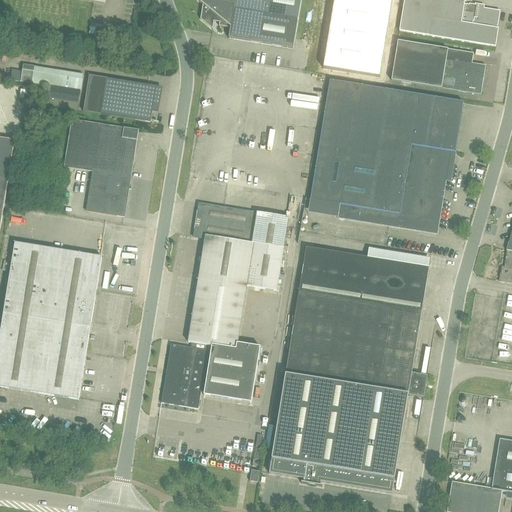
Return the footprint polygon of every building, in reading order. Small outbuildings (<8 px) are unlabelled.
[(202,5),(200,20),(213,30),(214,22),(219,23),(219,26),(230,28),(228,39),(293,49),(301,0),(197,0),(197,1),(202,5)] [(464,4),(465,0),(404,0),(399,31),(495,47),(498,29),(496,28),(499,12),(480,9),(481,5),(475,4),(475,6),(464,4)] [(474,54),(448,50),(398,41),(391,81),(481,95),(486,66),(472,64),(474,54)] [(10,80),(21,82),(23,71),(11,70),(10,80)] [(62,72),(60,88),(80,91),(83,75),(62,72)] [(156,87),(106,79),(89,76),(83,112),(150,123),(156,87)] [(330,81),(311,200),(340,205),(338,218),(437,235),(451,152),(455,152),(463,103),(330,81)] [(0,231),(9,175),(15,141),(0,138),(0,231)] [(171,345),(161,403),(198,409),(202,389),(205,390),(204,395),(251,403),(260,347),(238,344),(247,286),(277,291),(289,218),(199,203),(194,238),(205,240),(188,343),(194,344),(193,348),(171,345)] [(511,230),(506,250),(506,251),(507,251),(503,273),(501,273),(499,282),(511,284),(511,230)] [(0,335),(0,337),(87,352),(102,258),(15,244),(0,335)] [(392,493),(408,395),(424,398),(427,376),(412,373),(429,268),(306,248),(269,473),(304,479),(303,483),(301,483),(322,487),(322,486),(320,486),(321,482),(392,493)] [(0,386),(79,400),(87,352),(0,337),(0,386)] [(452,483),(447,511),(498,511),(502,491),(511,493),(511,441),(499,440),(491,489),(452,483)] [(258,483),(260,472),(252,470),(250,481),(258,483)]
